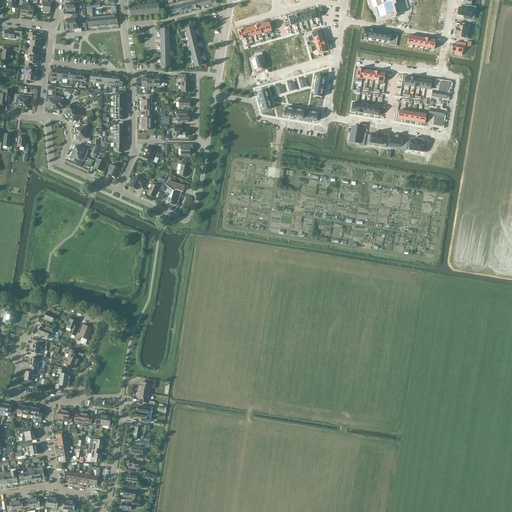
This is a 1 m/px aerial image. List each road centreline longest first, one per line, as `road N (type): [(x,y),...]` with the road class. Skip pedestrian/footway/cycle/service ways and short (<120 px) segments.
road 1 (residential): [(438,74),(455,77),(445,135),(325,116)]
road 2 (residential): [(206,143),(186,219),(117,191)]
road 3 (residential): [(325,116),(323,129),(258,119),(252,100),(215,95)]
road 4 (residential): [(117,191),(134,153),(129,71)]
